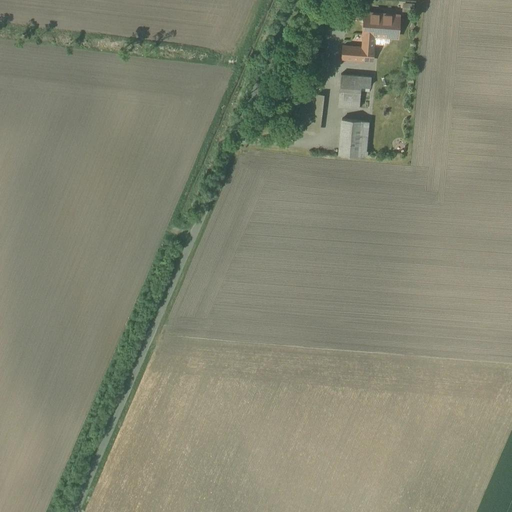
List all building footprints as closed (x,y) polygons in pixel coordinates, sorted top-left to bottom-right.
[(399,15),(364,13),(363,34),(362,47),(373,48),(374,35),(397,37),(399,15)] [(362,47),(343,46),(342,59),(372,61),(373,48),(362,47)] [(323,73),(299,70),(297,86),(321,89),(323,73)] [(371,76),(341,74),(338,106),(359,108),(361,86),(370,86),(371,76)] [(324,94),(302,92),(297,130),(320,132),(324,94)] [(471,130),(342,119),(339,155),(366,157),(367,151),(468,160),(471,130)]
